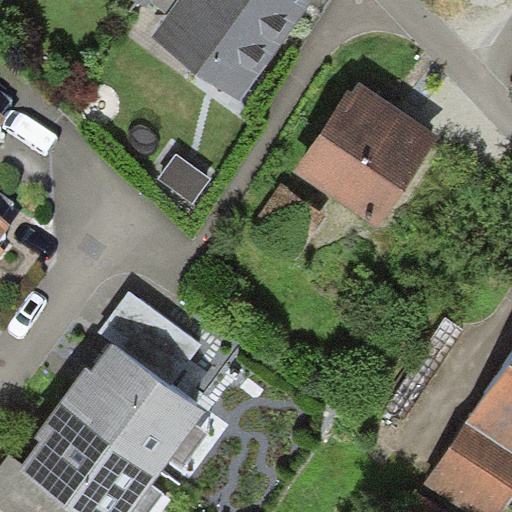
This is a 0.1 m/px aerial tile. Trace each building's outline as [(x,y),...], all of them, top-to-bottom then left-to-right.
[(171,0),(167,6),(154,25),(244,88),(304,0),(171,0)] [(441,123),(358,67),(352,77),(346,74),(290,156),(379,216),(441,123)] [(0,99),(0,139),(19,112),(0,99)] [(284,179),(254,224),(293,250),(323,206),(284,179)] [(108,332),(174,381),(202,342),(136,294),(108,332)] [(64,391),(154,458),(198,398),(174,381),(108,332),(64,391)] [(511,344),(427,472),(487,511),(494,511),(511,486),(511,344)] [(64,391),(19,452),(86,501),(101,511),(114,511),(154,458),(64,391)] [(19,452),(0,478),(0,511),(77,511),(86,501),(19,452)] [(417,486),(400,511),(429,511),(438,498),(417,486)]
